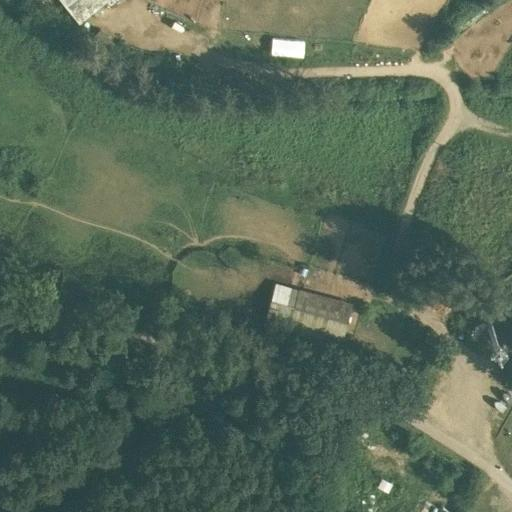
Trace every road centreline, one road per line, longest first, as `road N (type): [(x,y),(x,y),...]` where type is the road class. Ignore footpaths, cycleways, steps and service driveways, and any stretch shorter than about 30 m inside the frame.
road 1 (track): [(0,307),(386,403),(511,486)]
road 2 (track): [(371,400),(330,416),(165,405),(54,511)]
